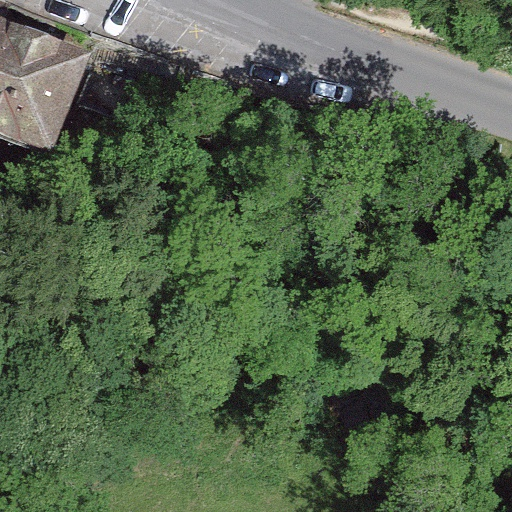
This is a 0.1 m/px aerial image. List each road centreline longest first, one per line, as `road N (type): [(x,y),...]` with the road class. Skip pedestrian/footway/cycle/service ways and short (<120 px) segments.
road 1 (secondary): [(511,112),(231,0)]
road 2 (track): [(511,60),(326,42)]
